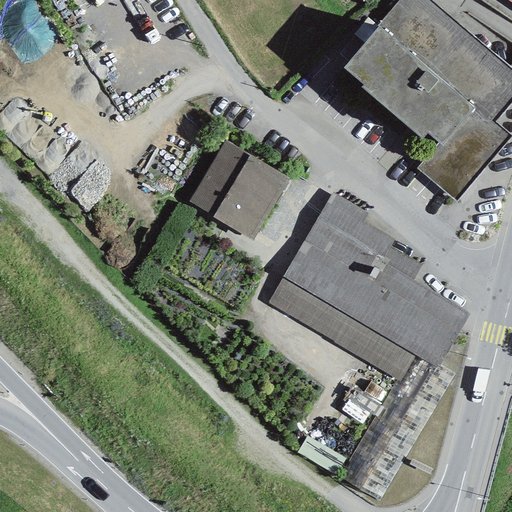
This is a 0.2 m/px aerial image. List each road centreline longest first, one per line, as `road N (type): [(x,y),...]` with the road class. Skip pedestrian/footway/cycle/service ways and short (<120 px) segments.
road 1 (track): [(0,174),(115,302),(368,511)]
road 2 (residential): [(186,0),(274,113),(510,294)]
road 3 (trunk): [(125,503),(0,370)]
road 4 (secondary): [(125,503),(0,411)]
